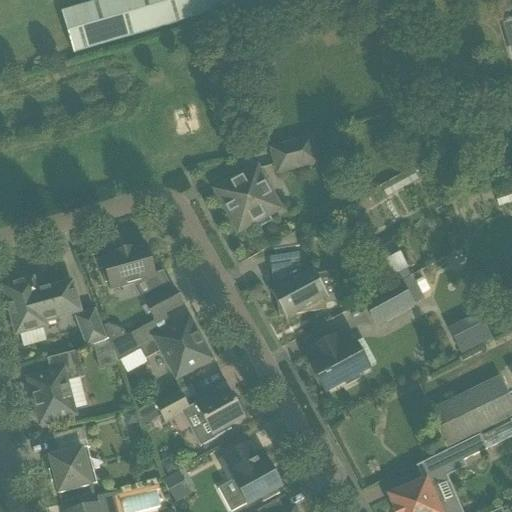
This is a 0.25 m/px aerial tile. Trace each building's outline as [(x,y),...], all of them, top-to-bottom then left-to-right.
[(109,0),(62,14),(74,55),(262,0),(109,0)] [(510,106),(505,88),(468,98),(469,100),(473,115),(510,106)] [(450,113),(449,105),(448,102),(434,106),(437,116),(450,113)] [(333,134),(321,137),(324,147),(336,144),(333,134)] [(278,174),(316,163),(310,140),(271,151),(278,174)] [(471,168),(453,173),(451,174),(456,187),(479,180),(475,167),(471,168)] [(257,169),(215,192),(221,202),(223,201),(229,213),(227,214),(238,234),(255,225),(258,230),(270,222),(268,217),(259,202),(271,195),(257,169)] [(297,248),(295,234),(273,246),(274,252),(297,248)] [(154,275),(147,248),(132,252),(132,250),(116,254),(117,256),(102,260),(105,268),(101,269),(105,284),(109,283),(111,291),(144,282),(151,295),(170,285),(163,273),(154,275)] [(297,254),(289,256),(269,259),(274,291),(271,292),(270,292),(276,304),(279,319),(284,318),(286,322),(287,321),(286,320),(294,316),(326,311),(322,288),(311,268),(301,274),(297,254)] [(408,270),(399,255),(383,264),(378,267),(387,281),(408,270)] [(422,298),(433,292),(422,270),(412,275),(422,298)] [(27,283),(26,280),(23,280),(20,281),(17,282),(14,283),(11,284),(9,285),(10,288),(4,289),(17,335),(45,327),(44,322),(79,312),(71,284),(36,294),(32,281),(27,283)] [(402,284),(363,305),(376,328),(414,307),(402,284)] [(154,321),(182,306),(174,290),(146,305),(154,321)] [(87,348),(105,341),(94,312),(76,319),(87,348)] [(479,315),(448,330),(461,355),(491,340),(479,315)] [(212,361),(202,343),(189,319),(153,339),(176,381),(212,361)] [(110,344),(125,337),(123,333),(108,326),(103,328),(110,344)] [(117,364),(149,346),(140,330),(111,346),(117,364)] [(325,394),(370,369),(355,340),(348,345),(341,334),(307,353),(314,366),(311,368),(325,394)] [(119,367),(117,364),(111,346),(110,344),(94,349),(100,372),(119,367)] [(77,352),(66,355),(47,360),(50,375),(28,380),(40,426),(77,416),(68,382),(84,378),(77,352)] [(427,414),(445,450),(511,417),(511,405),(499,379),(427,414)] [(200,448),(215,440),(233,431),(231,427),(245,420),(243,416),(244,412),(240,405),(236,404),(229,391),(213,400),(211,396),(188,409),(179,393),(155,406),(165,424),(182,415),(200,448)] [(153,408),(139,416),(145,426),(159,418),(153,408)] [(127,427),(139,424),(136,411),(124,415),(127,427)] [(82,451),(89,449),(84,429),(53,437),(58,456),(49,459),(58,496),(92,487),(82,451)] [(416,467),(424,483),(390,498),(395,510),(392,511),(439,511),(439,510),(457,502),(447,478),(444,471),(463,462),(486,451),(480,436),(416,467)] [(229,511),(233,511),(246,505),(247,507),(281,488),(267,463),(261,467),(249,446),(222,461),(219,463),(230,483),(218,490),(229,511)] [(175,475),(163,482),(175,504),(188,498),(175,475)]
